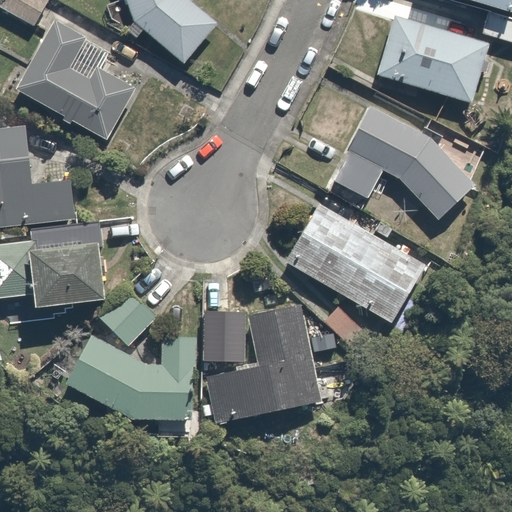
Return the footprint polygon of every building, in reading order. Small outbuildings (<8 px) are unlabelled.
[(49,2),(45,0),(0,0),(0,10),(32,30),(49,2)] [(190,68),(222,30),(190,3),(188,0),(127,0),(138,25),(190,68)] [(511,0),(451,0),(493,12),(486,37),(511,44),(511,0)] [(496,49),(403,21),(384,83),(478,111),(496,49)] [(101,72),(109,56),(54,27),(19,95),(116,146),(143,94),(101,72)] [(366,111),(338,190),(376,203),(386,176),(404,182),(438,227),(481,193),(437,136),(366,111)] [(35,188),(32,135),(0,137),(0,131),(0,235),(85,230),(83,185),(35,188)] [(433,269),(324,212),(293,273),(402,329),(433,269)] [(0,251),(0,303),(39,301),(40,318),(112,313),(106,231),(35,236),(36,249),(0,251)] [(103,326),(128,350),(159,317),(134,293),(103,326)] [(305,306),(248,316),(259,373),(205,383),(213,430),(324,409),(305,306)] [(376,335),(340,308),(326,328),(361,354),(376,335)] [(72,388),(136,426),(198,427),(199,340),(162,339),(162,371),(145,371),(98,344),(72,388)]
